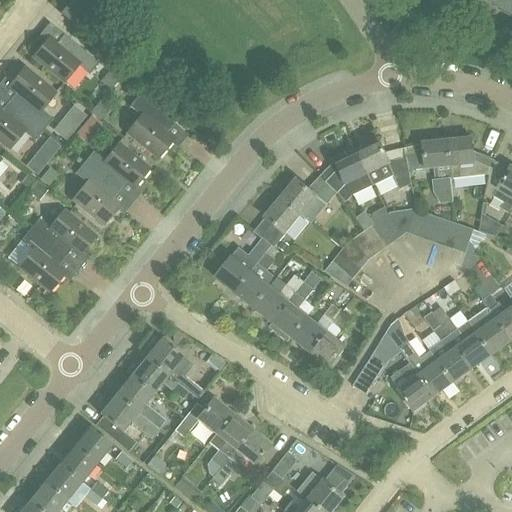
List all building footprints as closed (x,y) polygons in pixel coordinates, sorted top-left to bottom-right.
[(75,26),(88,11),(74,0),(70,0),(60,13),(75,26)] [(511,0),(487,0),(507,10),(511,0)] [(61,35),(52,45),(45,39),(30,57),(61,82),(75,65),(86,74),(95,63),(61,35)] [(15,92),(6,102),(41,130),(50,119),(39,110),(53,92),(22,67),(7,86),(15,92)] [(107,71),(98,81),(108,89),(117,79),(107,71)] [(127,106),(138,115),(124,133),(155,157),(170,139),(162,133),(170,122),(136,95),(127,106)] [(6,102),(0,110),(0,143),(7,149),(21,132),(32,141),(41,130),(6,102)] [(97,105),(90,114),(99,121),(106,112),(97,105)] [(89,116),(82,124),(91,132),(98,123),(89,116)] [(65,142),(75,130),(62,120),(53,132),(65,142)] [(495,160),(473,150),(471,136),(448,139),(452,178),(489,175),(495,160)] [(50,138),(26,167),(38,176),(62,147),(50,138)] [(409,171),(404,148),(384,152),(378,139),(356,149),(368,174),(374,185),(394,176),(399,189),(412,184),(409,171)] [(452,180),(452,178),(448,139),(422,142),(422,144),(404,148),(409,171),(425,169),(434,168),(435,179),(432,179),(433,192),(440,204),(453,202),(451,180),(452,180)] [(91,151),(82,162),(116,190),(125,180),(132,186),(147,167),(116,143),(102,160),(91,151)] [(368,174),(356,149),(333,160),(334,161),(319,177),(337,194),(348,183),(368,174)] [(511,213),(511,166),(511,167),(495,160),(489,175),(485,195),(492,200),(494,196),(505,203),(501,209),(511,214),(511,213)] [(116,190),(82,162),(73,173),(84,182),(70,200),(101,225),(116,206),(108,200),(116,190)] [(49,168),(40,180),(49,187),(59,176),(49,168)] [(28,175),(20,185),(27,190),(34,181),(28,175)] [(337,194),(319,177),(307,189),(296,179),(281,196),(301,214),(312,223),(337,194)] [(36,183),(29,192),(38,200),(45,191),(36,183)] [(301,214),(281,196),(264,216),(265,218),(253,231),(262,239),(271,246),(272,247),(277,241),(301,214)] [(366,230),(373,225),(382,218),(387,215),(383,208),(373,214),(370,220),(363,226),(366,230)] [(387,215),(382,218),(397,240),(407,233),(415,209),(414,209),(391,212),(387,215)] [(415,209),(407,233),(418,237),(426,213),(415,209)] [(37,219),(28,229),(63,257),(71,247),(78,253),(93,235),(62,210),(48,227),(37,219)] [(426,213),(418,237),(429,241),(437,217),(426,213)] [(437,217),(429,241),(440,245),(449,221),(437,217)] [(382,218),(373,225),(388,246),(397,240),(382,218)] [(449,221),(440,245),(452,249),(460,225),(449,221)] [(366,230),(364,231),(379,253),(388,246),(373,225),(366,230)] [(460,225),(452,249),(466,254),(470,240),(474,230),(460,225)] [(485,251),(491,232),(480,228),(474,247),(485,251)] [(63,257),(28,229),(19,240),(30,249),(16,267),(48,292),(62,273),(55,267),(63,257)] [(364,231),(350,241),(369,261),(370,259),(379,253),(364,231)] [(336,232),(330,240),(339,248),(345,240),(336,232)] [(239,247),(232,256),(215,277),(234,292),(266,251),(267,252),(271,246),(262,239),(249,255),(239,247)] [(280,254),(285,248),(277,241),(272,247),(279,253),(280,254)] [(347,243),(340,253),(361,270),(369,261),(350,241),(347,243)] [(266,252),(234,292),(253,307),(270,286),(276,278),(267,271),(276,260),(267,252),(266,252)] [(340,253),(332,262),(354,278),(361,270),(340,253)] [(354,278),(332,262),(325,272),(347,287),(354,278)] [(270,286),(253,307),(272,322),(304,281),(295,275),(280,294),(270,286)] [(304,281),(272,322),(291,337),(307,316),(323,297),(304,281)] [(460,290),(455,281),(444,288),(449,297),(460,290)] [(482,300),(488,308),(488,307),(511,339),(511,307),(507,311),(500,301),(498,303),(491,294),(482,300)] [(307,316),(291,337),(309,351),(341,311),(333,304),(317,324),(307,316)] [(488,308),(469,322),(493,354),(511,340),(511,339),(488,307),(488,308)] [(341,311),(309,351),(329,367),(346,346),(335,338),(341,330),(342,331),(352,320),(341,311)] [(441,341),(430,349),(454,382),(473,368),(441,325),(442,325),(432,311),(424,317),(441,341)] [(450,319),(442,325),(441,325),(473,368),(493,354),(469,322),(468,321),(457,329),(450,319)] [(172,342),(178,346),(185,336),(177,330),(172,337),(172,342)] [(178,346),(183,350),(188,349),(193,342),(185,336),(178,346)] [(159,337),(144,356),(197,398),(203,390),(183,375),(192,363),(159,337)] [(399,349),(410,363),(434,396),(454,382),(430,349),(429,350),(430,351),(420,358),(409,342),(399,349)] [(144,356),(129,375),(152,393),(161,381),(183,399),(188,392),(196,399),(197,398),(144,356)] [(376,374),(381,366),(370,359),(353,386),(367,394),(379,376),(376,374)] [(391,377),(399,389),(414,411),(434,396),(410,363),(391,377)] [(129,375),(114,393),(137,411),(136,412),(146,420),(140,427),(152,437),(164,422),(142,404),(152,393),(129,375)] [(137,411),(114,393),(99,413),(121,431),(136,412),(137,411)] [(197,422),(214,435),(231,414),(211,399),(203,409),(196,403),(174,431),(184,438),(197,422)] [(218,449),(210,460),(206,465),(207,474),(212,477),(250,430),(231,414),(214,435),(209,442),(218,449)] [(114,442),(122,433),(102,417),(95,426),(114,442)] [(89,427),(74,446),(96,464),(112,445),(89,427)] [(250,430),(212,477),(221,485),(243,458),(253,466),(269,445),(250,430)] [(74,446),(59,465),(81,483),(90,490),(96,483),(87,476),(96,464),(74,446)] [(121,452),(114,460),(126,469),(132,462),(121,452)] [(286,452),(270,472),(280,480),(296,460),(286,452)] [(59,465),(44,483),(66,502),(81,483),(59,465)] [(270,472),(255,490),(266,499),(280,480),(270,472)] [(305,500),(319,511),(329,511),(341,498),(310,473),(295,491),(305,500)] [(180,477),(172,487),(192,502),(199,493),(180,477)] [(44,483),(29,502),(41,511),(57,511),(66,502),(44,483)] [(96,483),(90,490),(102,499),(107,492),(96,483)] [(90,490),(84,498),(95,507),(102,499),(90,490)] [(266,499),(255,490),(250,497),(260,506),(266,499)] [(174,497),(169,503),(176,509),(181,502),(174,497)] [(283,511),(319,511),(305,500),(298,508),(290,502),(283,511)] [(28,502),(20,511),(41,511),(29,502),(28,502)]
